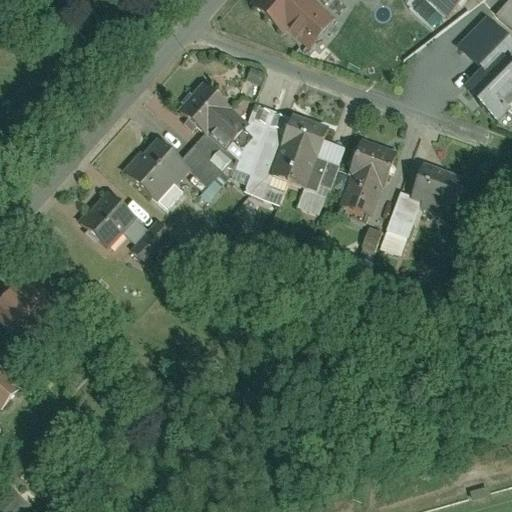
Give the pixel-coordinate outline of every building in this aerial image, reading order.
[(253,0),(248,7),(281,37),(286,32),(308,52),(334,23),(312,2),(314,0),(253,0)] [(424,0),(448,19),(463,0),(424,0)] [(511,37),(511,0),(505,0),(490,17),(511,37)] [(499,121),(511,107),(511,63),(508,60),(511,55),(511,46),(486,21),(457,50),(479,72),(464,87),(499,121)] [(200,88),(176,115),(202,138),(223,156),(247,128),(200,88)] [(291,115),(270,177),(307,190),(328,128),(291,115)] [(154,139),(121,175),(157,207),(188,172),(207,188),(230,162),(223,156),(202,138),(180,163),(154,139)] [(394,154),(360,142),(337,208),(371,220),(394,154)] [(408,205),(448,218),(461,178),(421,165),(408,205)] [(107,195),(79,225),(107,252),(121,237),(134,249),(130,253),(145,267),(171,241),(155,226),(148,234),(107,195)] [(39,220),(30,231),(48,247),(57,235),(39,220)] [(371,266),(380,234),(365,230),(356,262),(371,266)] [(19,275),(0,298),(0,331),(24,351),(60,308),(19,275)] [(105,341),(103,367),(119,369),(122,343),(105,341)] [(0,415),(1,416),(23,391),(0,371),(0,415)] [(21,511),(22,511),(10,503),(2,511),(21,511)]
